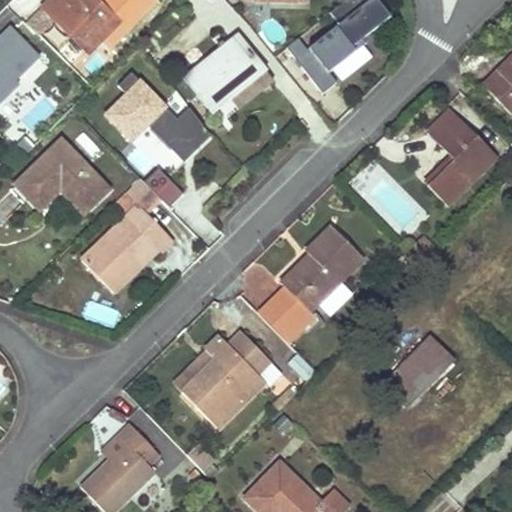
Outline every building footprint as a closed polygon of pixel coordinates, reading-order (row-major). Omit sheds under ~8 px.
[(47,0),(42,6),(54,18),(87,51),(117,22),(95,0),(47,0)] [(333,29),(307,49),(325,74),(326,73),(364,44),(361,40),(368,35),(388,19),(373,0),(371,0),(365,4),(361,0),(346,0),(328,14),(337,25),(333,29)] [(26,21),(38,34),(54,18),(42,6),(26,21)] [(26,21),(7,40),(0,47),(0,70),(1,71),(38,34),(26,21)] [(361,40),(364,44),(371,39),(368,35),(361,40)] [(185,77),(198,93),(210,109),(263,68),(237,36),(185,77)] [(511,55),(482,85),(510,114),(511,112),(511,55)] [(50,105),(60,95),(71,85),(57,71),(36,91),(50,105)] [(103,113),(128,140),(144,124),(176,157),(185,148),(189,153),(209,134),(206,131),(186,106),(174,118),(128,71),(115,84),(123,93),(103,113)] [(36,128),(51,111),(40,101),(25,118),(36,128)] [(454,161),(441,173),(427,186),(447,206),(497,157),(451,110),(427,133),(454,161)] [(34,208),(80,164),(58,140),(11,184),(34,208)] [(56,188),(80,212),(105,189),(80,164),(34,208),(35,209),(56,188)] [(137,177),(123,192),(134,204),(143,213),(158,199),(137,177)] [(138,258),(145,252),(151,246),(155,250),(157,252),(169,241),(143,213),(134,204),(78,259),(100,282),(113,269),(120,276),(133,264),(130,260),(135,255),(138,258)] [(284,288),(278,293),(273,299),(301,328),(314,316),(309,311),(362,258),(330,226),(306,251),(313,258),(305,266),(301,262),(279,284),(284,288)] [(422,265),(435,252),(421,238),(408,251),(422,265)] [(100,282),(111,293),(155,250),(151,246),(145,252),(138,258),(135,255),(130,260),(133,264),(120,276),(113,269),(100,282)] [(408,276),(414,270),(420,264),(406,250),(394,261),(408,276)] [(88,301),(82,317),(113,328),(119,312),(88,301)] [(214,359),(198,375),(182,391),(180,392),(217,430),(264,383),(268,387),(282,374),(240,331),(226,345),(218,336),(204,349),(206,351),(214,359)] [(386,382),(397,394),(408,405),(450,363),(427,341),(386,382)] [(206,351),(174,383),(182,391),(198,375),(214,359),(206,351)] [(291,365),(307,382),(315,373),(299,357),(291,365)] [(80,487),(95,503),(103,511),(115,511),(156,473),(149,466),(159,457),(130,426),(120,436),(126,443),(107,461),(80,487)] [(126,443),(120,436),(100,454),(107,461),(126,443)] [(246,498),(260,511),(327,511),(279,465),(246,498)]
